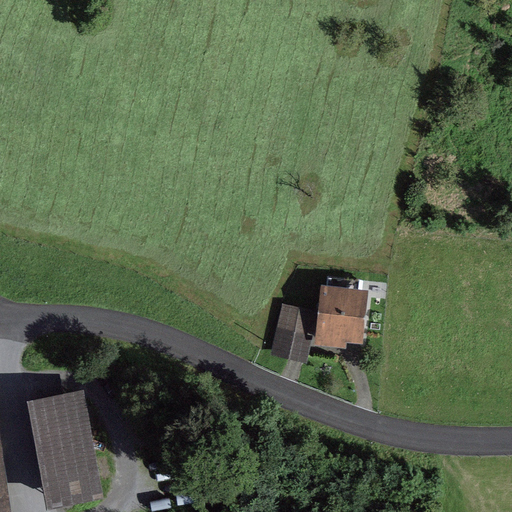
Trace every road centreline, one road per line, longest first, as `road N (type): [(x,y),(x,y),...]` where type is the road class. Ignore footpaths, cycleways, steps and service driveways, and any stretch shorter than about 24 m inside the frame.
road 1 (unclassified): [(511,439),(419,438),(359,424),(152,329),(63,312),(0,319)]
road 2 (residential): [(0,373),(26,511)]
